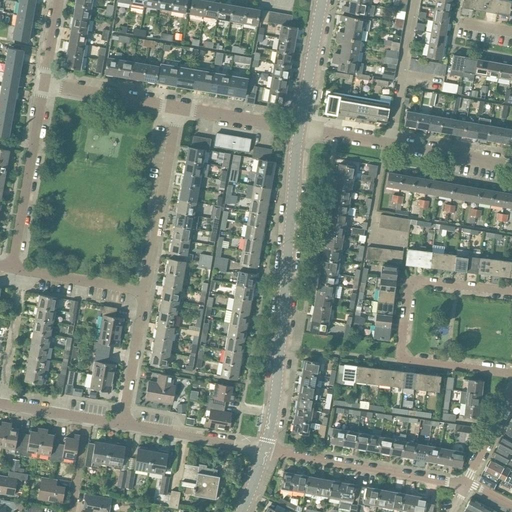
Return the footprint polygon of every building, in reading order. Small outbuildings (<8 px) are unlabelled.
[(131,0),(130,4),(130,8),(143,10),(144,6),(145,0),(131,0)] [(158,0),(145,0),(144,6),(157,8),(158,0)] [(172,0),(158,0),(157,8),(170,11),(172,0)] [(172,0),(170,11),(185,13),(186,0),(172,0)] [(203,16),(206,0),(203,0),(191,0),(189,14),(203,16)] [(203,16),(216,18),(219,3),(206,0),(203,16)] [(408,0),(406,0),(399,0),(397,10),(405,11),(406,5),(407,5),(408,0)] [(436,0),(435,9),(449,11),(451,0),(436,0)] [(462,0),(461,7),(473,10),(474,0),(462,0)] [(474,0),(473,10),(485,12),(487,0),(474,0)] [(487,0),(485,12),(497,14),(499,0),(487,0)] [(499,0),(497,14),(509,16),(511,1),(507,0),(499,0)] [(344,6),(343,11),(372,16),(374,5),(367,4),(350,1),(349,7),(344,6)] [(19,2),(17,14),(32,16),(35,4),(19,2)] [(216,18),(229,21),(232,5),(219,3),(216,18)] [(75,4),(73,17),(89,19),(91,7),(75,4)] [(229,21),(243,23),(245,7),(232,5),(229,21)] [(259,10),(245,7),(243,23),(256,25),(259,11),(259,10)] [(435,9),(432,21),(447,23),(449,11),(435,9)] [(266,22),(268,11),(262,10),(260,21),(266,22)] [(395,22),(403,24),(404,20),(404,19),(405,11),(397,10),(395,22)] [(30,29),(32,16),(17,14),(15,26),(30,29)] [(286,14),(284,25),(290,26),(292,15),(286,14)] [(342,15),(341,20),(346,21),(345,27),(362,30),(368,31),(369,20),(342,15)] [(73,17),(71,29),(86,32),(89,19),(73,17)] [(432,21),(430,32),(445,35),(447,23),(432,21)] [(294,41),(297,28),(281,25),(279,38),(294,41)] [(30,29),(15,26),(12,39),(28,41),(30,29)] [(360,41),(362,30),(345,27),(344,33),(339,32),(338,37),(360,41)] [(84,44),(86,32),(71,29),(68,41),(84,44)] [(443,47),(445,35),(430,32),(428,44),(443,47)] [(358,51),(360,41),(338,37),(337,42),(342,43),(341,48),(358,51)] [(292,53),(294,41),(279,38),(276,51),(292,53)] [(82,57),(84,44),(68,41),(66,54),(82,57)] [(443,47),(428,44),(426,56),(441,59),(443,47)] [(399,48),(391,46),(390,51),(386,50),(384,56),(397,58),(399,48)] [(97,59),(103,60),(104,55),(106,48),(99,47),(97,59)] [(5,60),(21,63),(23,50),(8,48),(5,60)] [(356,62),(358,51),(341,48),(340,54),(335,53),(334,58),(356,62)] [(290,66),(292,53),(276,51),(274,63),(290,66)] [(118,76),(120,60),(121,53),(115,52),(114,58),(107,57),(105,73),(118,76)] [(82,57),(66,54),(64,66),(80,69),(82,57)] [(450,69),(450,74),(462,76),(465,57),(453,54),(451,66),(450,69)] [(387,68),(395,69),(397,58),(384,56),(383,63),(388,64),(387,68)] [(465,57),(462,76),(473,78),(474,74),(475,74),(477,59),(465,57)] [(337,70),(354,73),(356,62),(334,58),(333,63),(338,64),(337,70)] [(103,60),(97,59),(95,72),(101,73),(103,60)] [(420,72),(422,60),(416,59),(414,71),(420,72)] [(489,61),(477,59),(475,74),(486,76),(489,61)] [(19,75),(21,63),(5,60),(3,72),(19,75)] [(133,62),(120,60),(118,76),(130,78),(133,62)] [(501,63),(489,61),(486,76),(498,78),(501,63)] [(145,64),(133,62),(130,78),(142,80),(145,64)] [(288,79),(290,66),(274,63),(272,76),(288,79)] [(511,68),(511,64),(501,63),(498,78),(510,80),(511,68)] [(145,64),(142,80),(155,82),(158,66),(145,64)] [(175,85),(178,67),(161,64),(157,82),(175,85)] [(175,85),(192,88),(196,67),(179,64),(178,67),(175,85)] [(440,64),(438,75),(444,76),(446,65),(440,64)] [(192,88),(209,91),(212,73),(213,70),(196,67),(192,88)] [(384,67),(381,78),(394,80),(395,74),(395,69),(387,68),(384,67)] [(17,87),(19,75),(3,72),(1,85),(17,87)] [(230,75),(212,73),(209,91),(226,94),(230,75)] [(247,79),(230,75),(226,94),(244,97),(247,79)] [(285,91),(288,79),(272,76),(270,88),(285,91)] [(443,82),(442,91),(456,94),(457,86),(458,85),(443,82)] [(0,96),(15,99),(17,87),(1,85),(0,91),(0,96)] [(285,91),(270,88),(267,102),(283,104),(285,91)] [(335,114),(339,94),(327,92),(325,101),(327,102),(325,112),(335,114)] [(349,96),(339,94),(335,114),(346,115),(349,96)] [(0,96),(0,109),(13,112),(15,99),(0,96)] [(359,97),(349,96),(346,115),(356,117),(359,97)] [(369,99),(359,97),(356,117),(366,119),(369,99)] [(379,101),(369,99),(366,119),(376,121),(379,101)] [(379,101),(376,121),(386,123),(390,102),(389,102),(389,103),(379,101)] [(0,122),(10,124),(13,112),(0,109),(0,122)] [(416,128),(419,113),(407,111),(404,126),(416,128)] [(431,115),(419,113),(416,128),(428,130),(431,115)] [(428,130),(440,132),(442,117),(431,115),(428,130)] [(454,119),(451,134),(463,136),(466,121),(467,118),(465,117),(460,116),(459,117),(458,120),(454,119)] [(440,132),(451,134),(454,119),(442,117),(440,132)] [(463,136),(476,138),(478,123),(466,121),(463,136)] [(0,135),(8,137),(10,124),(0,122),(0,135)] [(476,138),(487,140),(490,125),(478,123),(476,138)] [(487,140),(499,142),(502,127),(490,125),(487,140)] [(499,142),(511,145),(511,138),(511,129),(502,127),(499,142)] [(250,140),(235,137),(215,134),(213,146),(248,152),(250,140)] [(188,147),(185,160),(203,163),(205,150),(208,151),(211,139),(205,138),(202,150),(197,149),(191,148),(188,147)] [(257,159),(259,147),(253,146),(251,158),(257,159)] [(265,148),(259,147),(257,159),(258,159),(263,160),(265,148)] [(0,148),(0,161),(7,162),(9,150),(0,148)] [(271,149),(265,148),(263,160),(269,161),(271,149)] [(269,161),(263,160),(258,159),(255,173),(272,176),(275,162),(269,161)] [(185,160),(183,173),(200,176),(203,163),(185,160)] [(339,164),(337,176),(355,179),(355,175),(354,174),(355,167),(339,164)] [(399,188),(402,175),(388,172),(386,186),(399,188)] [(183,173),(181,187),(198,190),(200,176),(183,173)] [(270,188),(272,176),(255,173),(253,186),(270,188)] [(361,180),(370,182),(372,183),(373,177),(362,174),(361,180)] [(415,177),(402,175),(399,188),(412,191),(415,177)] [(335,184),(335,188),(350,191),(352,184),(354,184),(355,179),(337,176),(335,184)] [(412,191),(425,193),(427,179),(415,177),(412,191)] [(425,193),(438,195),(440,181),(427,179),(425,193)] [(438,195),(451,197),(454,184),(440,181),(438,195)] [(451,197),(464,199),(467,186),(454,184),(451,197)] [(268,202),(270,188),(253,186),(251,199),(268,202)] [(464,199),(477,202),(479,188),(467,186),(464,199)] [(181,187),(179,200),(196,203),(198,190),(181,187)] [(335,188),(332,200),(350,203),(351,198),(349,198),(350,191),(335,188)] [(477,202),(490,204),(493,191),(479,188),(477,202)] [(490,204),(503,206),(506,193),(493,191),(490,204)] [(503,206),(511,207),(511,193),(506,193),(503,206)] [(397,197),(396,204),(395,214),(408,216),(408,212),(400,210),(402,198),(397,197)] [(266,215),(268,202),(251,199),(249,212),(266,215)] [(179,200),(176,212),(194,215),(196,203),(179,200)] [(332,200),(330,212),(346,214),(347,208),(350,208),(350,203),(332,200)] [(221,207),(216,206),(213,205),(210,218),(218,220),(221,207)] [(370,207),(366,206),(364,215),(360,215),(360,217),(368,219),(370,207)] [(176,212),(174,225),(191,228),(194,215),(176,212)] [(263,227),(266,215),(249,212),(246,224),(263,227)] [(330,212),(328,223),(346,227),(347,222),(345,221),(346,214),(330,212)] [(384,228),(387,216),(380,214),(378,227),(384,228)] [(392,216),(390,229),(396,230),(398,218),(392,216)] [(402,231),(404,219),(398,218),(396,230),(402,231)] [(328,223),(326,235),(342,238),(343,231),(345,232),(346,227),(328,223)] [(261,240),(263,227),(246,224),(244,237),(261,240)] [(189,241),(191,228),(174,225),(172,238),(189,241)] [(326,235),(324,247),(342,250),(343,245),(341,245),(342,238),(326,235)] [(259,253),(261,240),(244,237),(242,251),(259,253)] [(189,241),(172,238),(170,252),(187,255),(189,241)] [(214,263),(226,266),(228,259),(220,258),(222,247),(217,246),(214,263)] [(418,266),(429,267),(431,252),(425,251),(425,247),(420,246),(419,251),(418,266)] [(324,247),(322,259),(338,262),(339,255),(341,255),(342,250),(324,247)] [(405,264),(418,266),(419,251),(407,249),(405,264)] [(259,253),(242,251),(239,264),(257,267),(259,253)] [(465,271),(477,273),(479,258),(472,257),(473,252),(468,251),(467,256),(465,271)] [(429,267),(442,269),(444,254),(431,252),(429,267)] [(199,261),(211,263),(212,256),(200,254),(199,261)] [(442,269),(453,270),(455,255),(444,254),(442,269)] [(453,270),(465,271),(467,256),(455,255),(453,270)] [(477,273),(489,274),(491,259),(479,258),(477,273)] [(166,272),(183,275),(185,262),(168,259),(166,272)] [(322,259),(320,271),(338,274),(339,269),(337,269),(338,262),(322,259)] [(489,274),(501,276),(503,261),(491,259),(489,274)] [(211,263),(199,261),(198,267),(206,269),(210,269),(211,263)] [(501,276),(511,277),(511,261),(503,261),(501,276)] [(226,266),(214,263),(213,270),(225,272),(226,266)] [(380,277),(395,279),(397,267),(382,265),(380,277)] [(236,285),(253,288),(255,274),(238,271),(236,285)] [(320,271),(318,282),(334,285),(335,278),(337,279),(338,274),(320,271)] [(181,288),(183,275),(166,272),(164,286),(181,288)] [(394,291),(395,279),(380,277),(380,278),(376,277),(375,289),(379,289),(394,291)] [(318,282),(316,295),(334,298),(335,292),(333,292),(334,285),(318,282)] [(236,285),(234,298),(251,301),(253,288),(236,285)] [(179,301),(181,288),(164,286),(162,299),(179,301)] [(392,303),(394,291),(379,289),(377,301),(392,303)] [(358,299),(362,300),(370,301),(371,297),(363,295),(364,293),(359,292),(358,299)] [(39,295),(37,307),(54,310),(56,298),(39,295)] [(316,295),(314,306),(330,309),(331,302),(333,302),(334,298),(316,295)] [(234,298),(231,310),(248,313),(251,301),(234,298)] [(176,315),(179,301),(162,299),(159,312),(176,315)] [(69,312),(76,314),(78,301),(71,300),(69,312)] [(391,315),(392,303),(377,301),(376,313),(391,315)] [(100,329),(121,333),(123,319),(115,317),(117,308),(104,306),(102,315),(103,315),(100,329)] [(314,306),(312,318),(330,321),(330,316),(328,316),(330,309),(314,306)] [(37,307),(35,319),(52,322),(54,310),(37,307)] [(231,310),(229,324),(246,327),(248,313),(231,310)] [(174,327),(176,315),(159,312),(157,324),(174,327)] [(389,327),(391,315),(376,313),(375,325),(389,327)] [(330,321),(312,318),(310,330),(325,333),(327,326),(329,326),(330,321)] [(35,319),(33,332),(50,334),(52,322),(35,319)] [(358,323),(354,322),(353,330),(357,331),(358,328),(359,326),(362,327),(362,324),(358,324),(358,323)] [(172,340),(174,327),(157,324),(155,337),(172,340)] [(229,324),(227,336),(244,339),(246,327),(229,324)] [(389,327),(375,325),(373,337),(388,339),(389,327)] [(121,333),(100,329),(98,342),(94,341),(93,351),(109,354),(110,345),(119,346),(121,333)] [(33,332),(31,344),(48,347),(50,334),(33,332)] [(227,336),(225,350),(242,352),(244,339),(227,336)] [(155,337),(153,350),(170,353),(172,340),(155,337)] [(31,344),(29,356),(46,359),(48,347),(31,344)] [(170,353),(153,350),(150,364),(167,367),(170,353)] [(239,366),(242,352),(225,350),(222,363),(239,366)] [(92,375),(113,379),(116,365),(107,363),(109,354),(93,351),(92,351),(95,352),(94,361),(92,375)] [(44,371),(46,359),(29,356),(27,368),(44,371)] [(302,372),(320,375),(321,371),(319,370),(320,363),(304,360),(302,372)] [(239,366),(222,363),(220,376),(237,379),(239,366)] [(354,381),(356,366),(344,365),(343,372),(338,372),(337,383),(343,384),(343,379),(354,381)] [(354,381),(366,382),(368,368),(356,366),(354,381)] [(44,371),(27,368),(24,381),(42,384),(44,371)] [(366,382),(378,384),(380,369),(368,368),(366,382)] [(378,384),(390,385),(392,371),(380,369),(378,384)] [(66,384),(65,394),(72,395),(73,386),(72,386),(75,371),(69,370),(66,384)] [(404,372),(392,371),(390,385),(402,387),(404,372)] [(302,372),(300,384),(316,387),(317,380),(319,380),(320,375),(302,372)] [(402,387),(414,388),(416,373),(404,372),(402,387)] [(414,388),(426,390),(428,375),(416,373),(414,388)] [(65,375),(58,374),(56,386),(63,387),(65,375)] [(171,403),(174,386),(171,386),(173,376),(159,374),(158,383),(149,382),(146,399),(171,403)] [(113,379),(92,375),(90,388),(111,392),(113,379)] [(428,375),(426,390),(438,391),(440,376),(428,375)] [(466,392),(481,393),(483,381),(467,379),(466,392)] [(208,403),(225,406),(226,400),(233,401),(235,394),(231,393),(232,386),(215,384),(214,391),(210,390),(208,403)] [(300,384),(298,396),(316,399),(317,394),(315,394),(316,387),(300,384)] [(460,391),(459,403),(465,404),(480,405),(481,393),(466,392),(460,391)] [(298,396),(296,408),(312,411),(313,404),(315,404),(316,399),(298,396)] [(448,402),(444,402),(442,419),(455,421),(455,415),(447,414),(448,402)] [(225,406),(208,403),(207,410),(210,411),(209,418),(206,417),(204,426),(228,430),(231,413),(224,412),(225,406)] [(186,404),(177,405),(178,413),(187,412),(186,404)] [(480,405),(465,404),(463,416),(478,417),(480,405)] [(296,408),(294,420),(311,423),(312,418),(311,418),(312,411),(296,408)] [(311,423),(294,420),(292,432),(308,434),(309,427),(311,427),(311,423)] [(20,455),(24,434),(18,433),(19,429),(11,427),(11,424),(7,423),(3,447),(10,448),(9,453),(20,455)] [(326,425),(321,425),(319,424),(317,436),(324,437),(326,425)] [(456,424),(455,429),(461,429),(461,431),(472,433),(472,427),(456,424)] [(39,453),(43,429),(38,428),(38,432),(31,431),(30,435),(24,434),(20,455),(31,457),(32,452),(39,453)] [(342,445),(345,430),(333,428),(330,443),(342,445)] [(43,429),(39,453),(49,455),(49,460),(55,461),(59,440),(53,439),(54,435),(47,434),(48,430),(43,429)] [(357,433),(345,430),(342,445),(354,447),(357,433)] [(368,435),(357,433),(354,447),(366,449),(368,435)] [(75,459),(79,435),(75,434),(73,442),(65,441),(65,445),(59,444),(60,440),(59,440),(55,461),(62,462),(63,457),(75,459)] [(389,454),(401,456),(404,441),(405,435),(399,434),(399,436),(393,435),(392,439),(389,454)] [(380,437),(368,435),(366,449),(377,452),(380,437)] [(392,439),(380,437),(377,452),(389,454),(392,439)] [(511,442),(502,437),(497,447),(511,454),(511,442)] [(88,442),(84,466),(99,469),(100,463),(107,464),(110,444),(95,441),(95,444),(88,442)] [(416,443),(404,441),(401,456),(413,458),(416,443)] [(110,444),(107,464),(114,465),(113,468),(121,469),(125,444),(117,443),(116,445),(110,444)] [(428,446),(416,443),(413,458),(425,460),(428,446)] [(149,471),(153,451),(147,450),(148,448),(138,446),(134,468),(149,471)] [(440,448),(428,446),(425,460),(437,462),(440,448)] [(511,454),(497,447),(492,456),(511,466),(511,454)] [(451,450),(440,448),(437,462),(448,465),(451,450)] [(153,451),(149,471),(164,474),(168,451),(159,450),(158,452),(153,451)] [(451,450),(448,465),(460,467),(463,452),(451,450)] [(13,459),(11,471),(17,472),(18,468),(19,460),(13,459)] [(490,460),(485,470),(507,481),(508,478),(501,475),(505,468),(490,460)] [(213,475),(214,471),(205,469),(206,465),(198,464),(198,466),(188,465),(187,468),(184,467),(181,481),(195,484),(195,488),(193,487),(192,491),(194,491),(193,495),(215,499),(219,476),(213,475)] [(124,487),(127,469),(126,472),(120,471),(117,486),(124,487)] [(127,469),(124,487),(131,488),(134,470),(127,469)] [(500,478),(485,470),(480,480),(495,488),(496,485),(497,482),(504,486),(510,489),(511,485),(511,484),(506,482),(506,481),(500,478)] [(0,475),(0,493),(14,496),(15,485),(20,485),(21,480),(27,481),(28,474),(23,473),(17,472),(11,471),(9,471),(8,477),(0,475)] [(280,490),(292,492),(295,474),(283,472),(280,490)] [(307,476),(295,474),(292,492),(297,493),(298,491),(304,492),(307,476)] [(166,494),(169,477),(162,475),(159,493),(166,494)] [(319,478),(307,476),(304,492),(311,493),(311,495),(316,496),(319,478)] [(58,479),(42,477),(41,478),(42,478),(39,498),(62,502),(65,488),(56,486),(58,479)] [(330,481),(319,478),(316,496),(321,497),(321,495),(328,496),(330,481)] [(342,483),(330,481),(328,496),(327,498),(339,500),(342,483)] [(355,485),(342,483),(339,500),(344,501),(344,499),(352,501),(355,485)] [(375,505),(378,489),(366,487),(364,503),(364,505),(368,506),(369,504),(375,505)] [(390,491),(378,489),(375,505),(383,506),(382,508),(387,509),(390,491)] [(177,508),(180,492),(171,490),(168,507),(177,508)] [(402,493),(390,491),(387,509),(392,510),(392,508),(399,509),(402,493)] [(410,511),(414,496),(402,493),(399,509),(406,510),(405,511),(410,511)] [(108,511),(111,499),(85,495),(82,511),(108,511)] [(410,511),(423,511),(426,498),(414,496),(410,511)] [(471,498),(465,508),(466,508),(464,511),(463,511),(495,511),(496,511),(471,498)] [(14,511),(17,502),(1,500),(0,504),(0,511),(4,511),(5,511),(12,511),(14,511)]
